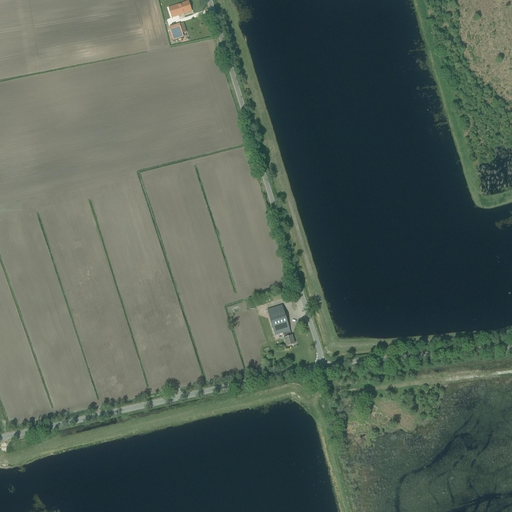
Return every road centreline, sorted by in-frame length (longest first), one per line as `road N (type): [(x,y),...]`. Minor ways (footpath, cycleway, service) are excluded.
road 1 (unclassified): [(318,365),(207,0)]
road 2 (unclassified): [(0,439),(318,365)]
road 3 (unclassified): [(318,365),(511,346)]
